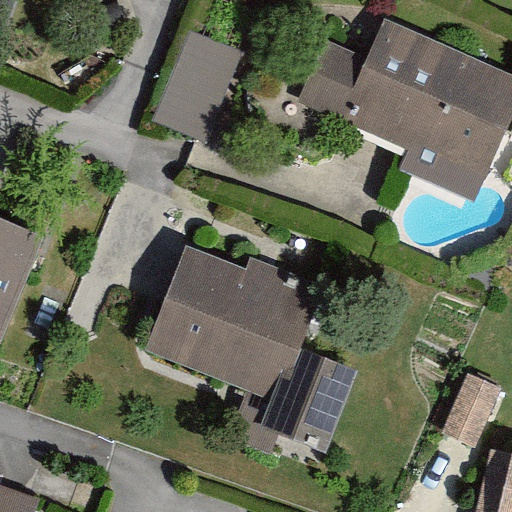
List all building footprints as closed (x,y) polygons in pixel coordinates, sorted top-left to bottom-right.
[(82,0),(107,8),(109,0),(82,0)] [(397,168),(476,202),(511,117),(511,70),(387,17),(370,57),(326,38),(300,98),(407,144),(397,168)] [(241,52),(189,31),(153,122),(205,143),(241,52)] [(0,327),(32,243),(0,230),(0,327)] [(172,257),(135,357),(260,403),(247,437),(310,460),(339,381),(283,361),(308,292),(240,267),(235,280),(172,257)] [(491,399),(461,387),(438,443),(468,456),(491,399)] [(469,511),(511,511),(511,460),(499,457),(489,504),(472,500),(469,511)] [(0,511),(28,511),(0,500),(0,511)]
